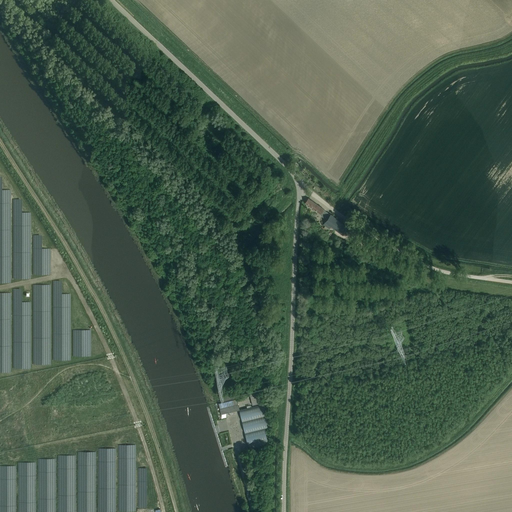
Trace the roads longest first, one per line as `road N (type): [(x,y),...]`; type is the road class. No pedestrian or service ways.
road 1 (unclassified): [(283,511),(299,184)]
road 2 (unclassified): [(299,184),(110,0)]
road 3 (unclassified): [(511,281),(428,266),(299,184)]
